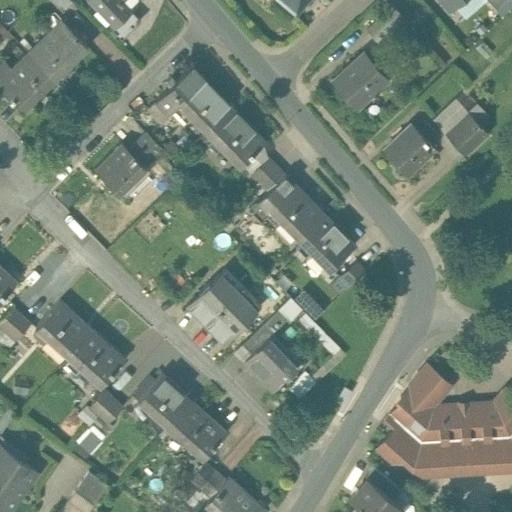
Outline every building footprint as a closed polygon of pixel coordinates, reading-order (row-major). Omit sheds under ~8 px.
[(93,0),(104,11),(105,10),(113,19),(112,20),(112,21),(113,22),(129,7),(135,0),(93,0)] [(305,0),(281,0),(295,12),(305,0)] [(440,0),(449,10),(459,0),(440,0)] [(487,0),(497,10),(508,0),(487,0)] [(393,6),(381,17),(391,28),(403,17),(393,6)] [(129,7),(113,22),(112,21),(109,24),(121,36),(140,18),(129,7)] [(61,17),(28,50),(54,77),(87,45),(61,17)] [(381,17),(366,30),(376,41),(391,28),(381,17)] [(28,50),(11,66),(2,57),(0,58),(0,87),(21,109),(54,77),(28,50)] [(388,78),(364,51),(332,80),(356,106),(388,78)] [(192,63),(154,100),(168,113),(171,110),(205,77),(192,63)] [(205,77),(171,110),(184,124),(192,117),(209,134),(235,108),(205,77)] [(265,139),(235,108),(209,134),(239,165),(265,139)] [(489,132),(468,111),(446,132),(466,154),(489,132)] [(412,122),(383,148),(407,174),(430,152),(422,143),(426,139),(412,122)] [(163,148),(146,130),(137,139),(154,156),(163,148)] [(121,141),(94,168),(119,192),(145,166),(121,141)] [(267,155),(250,172),(258,181),(276,164),(267,155)] [(276,164),(258,181),(266,189),(284,172),(276,164)] [(325,212),(285,171),(284,172),(266,189),(248,207),(260,219),(270,209),(298,238),(325,212)] [(355,243),(325,212),(298,238),(329,269),(355,243)] [(356,259),(339,275),(348,285),(365,268),(356,259)] [(0,298),(17,280),(0,263),(0,298)] [(209,279),(199,289),(200,291),(186,304),(205,322),(243,285),(242,284),(236,289),(221,273),(226,268),(225,267),(219,272),(210,281),(209,279)] [(243,285),(205,322),(223,341),(236,328),(238,329),(248,320),(246,318),(256,309),(261,304),(259,302),(254,308),(238,292),(244,286),(243,285)] [(316,313),(323,303),(301,287),(294,297),(316,313)] [(290,295),(265,319),(275,330),(300,306),(290,295)] [(92,327),(60,298),(35,325),(68,355),(92,327)] [(12,306),(0,319),(0,326),(6,331),(21,313),(12,306)] [(304,310),(297,317),(337,355),(344,347),(304,310)] [(21,313),(6,331),(15,339),(31,322),(21,313)] [(265,319),(246,338),(255,347),(268,334),(269,335),(275,330),(265,319)] [(125,357),(92,327),(68,355),(100,384),(125,357)] [(255,347),(245,358),(274,387),(280,382),(281,383),(284,380),(283,379),(296,365),(268,337),(269,335),(268,334),(255,347)] [(450,384),(426,362),(413,377),(413,380),(400,395),(400,401),(387,416),(387,421),(393,427),(421,395),(432,404),(450,384)] [(304,369),(289,384),(298,392),(313,378),(304,369)] [(162,371),(137,398),(169,427),(194,400),(162,371)] [(494,401),(433,405),(432,404),(421,395),(393,427),(377,444),(393,458),(405,457),(422,472),(451,470),(458,463),(475,462),(483,468),(511,467),(511,466),(511,391),(507,387),(494,401)] [(104,389),(88,407),(97,415),(113,397),(104,389)] [(113,397),(97,415),(107,423),(108,422),(123,405),(113,397)] [(227,429),(194,400),(169,427),(202,457),(227,429)] [(97,415),(90,422),(104,435),(112,426),(108,422),(107,423),(97,415)] [(0,442),(0,507),(5,511),(36,470),(0,442)] [(215,469),(205,460),(189,478),(199,487),(215,469)] [(401,488),(374,465),(365,475),(367,476),(393,498),(401,488)] [(108,484),(88,470),(74,489),(94,504),(94,503),(108,484)] [(259,511),(265,506),(229,474),(204,501),(215,511),(259,511)] [(393,498),(367,476),(349,497),(356,503),(366,511),(396,511),(402,506),(393,498)] [(74,489),(67,499),(68,499),(85,511),(87,511),(94,504),(74,489)] [(85,511),(68,499),(61,509),(65,511),(85,511)] [(366,511),(356,503),(348,511),(366,511)]
